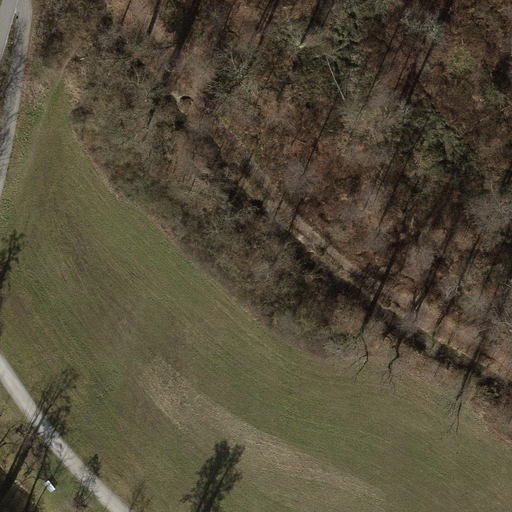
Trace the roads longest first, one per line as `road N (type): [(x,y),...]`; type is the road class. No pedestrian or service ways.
road 1 (track): [(0,364),(117,511)]
road 2 (track): [(16,0),(20,34),(0,159)]
